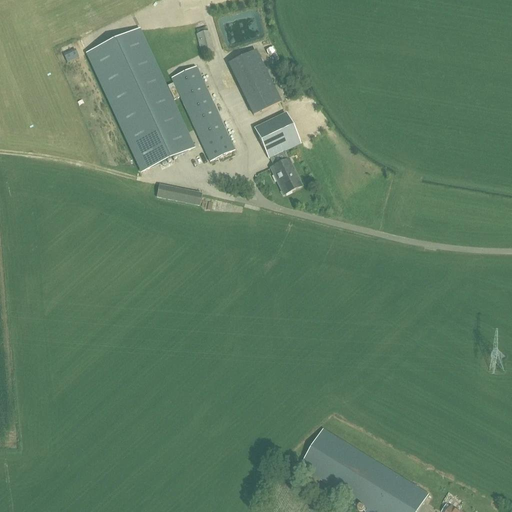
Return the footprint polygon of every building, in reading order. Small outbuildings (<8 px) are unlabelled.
[(85,56),(141,174),(195,149),(185,126),(140,30),(85,56)] [(201,56),(214,53),(209,31),(196,34),(201,56)] [(253,118),(282,105),(256,49),(228,63),(253,118)] [(75,51),(64,56),(67,63),(78,58),(75,51)] [(210,163),(235,151),(197,67),(171,79),(210,163)] [(268,160),(301,145),(285,113),(253,129),(268,160)] [(210,162),(192,123),(185,126),(195,149),(191,151),(198,168),(210,162)] [(289,160),(274,167),(271,169),(284,195),(301,187),(289,160)] [(323,430),(301,468),(372,511),(376,511),(393,485),(423,503),(428,495),(323,430)] [(420,511),(421,511),(390,494),(380,511),(420,511)]
